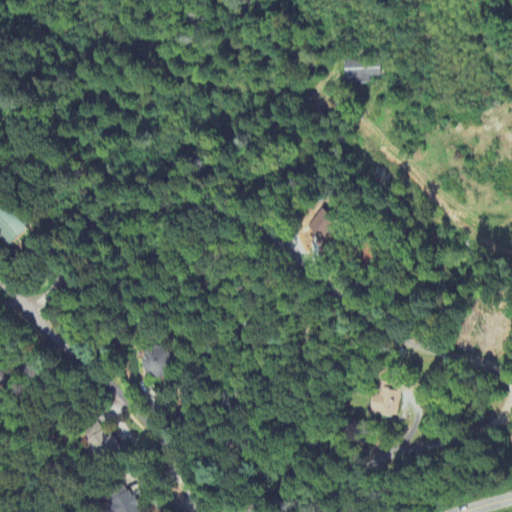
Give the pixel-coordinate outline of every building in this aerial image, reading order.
[(345,62),(346,79),(357,79),(357,85),(371,85),(370,78),(383,78),(382,61),(345,62)] [(0,209),(0,240),(9,249),(27,229),(3,207),(0,209)] [(319,242),(335,227),(323,214),(307,229),(319,242)] [(0,389),(8,381),(0,373),(0,389)] [(371,414),(398,419),(403,393),(390,391),(391,386),(383,384),(381,396),(375,395),(371,414)]
